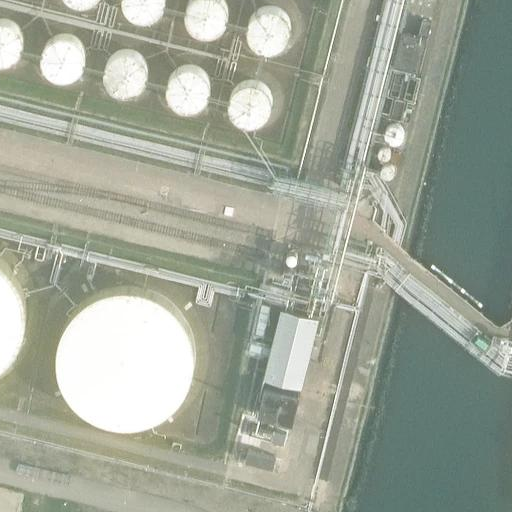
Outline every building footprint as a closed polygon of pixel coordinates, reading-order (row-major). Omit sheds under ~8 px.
[(53,0),(54,0),(55,4),(58,8),(62,10),(66,12),(72,14),(80,13),(84,11),(88,9),(91,5),(93,2),(93,0),(53,0)] [(160,4),(160,3),(159,0),(117,0),(117,4),(118,10),(122,17),(126,21),(130,23),(138,25),(143,24),(148,23),(153,19),(156,17),(159,12),(160,4)] [(224,22),(224,20),(223,17),(222,12),(218,6),(215,3),(211,1),(208,0),(195,0),(193,1),(187,5),(185,8),(182,12),(181,20),(182,28),(184,32),(187,35),(193,40),(196,41),(201,42),(208,41),(213,39),(216,37),(219,33),(221,30),(223,25),(224,22)] [(286,38),(286,37),(285,33),(284,28),(279,21),(276,19),(271,16),(263,15),(259,16),(254,18),(248,23),(244,30),(243,38),(244,46),(247,50),(249,53),(255,57),(263,59),(268,58),(272,57),(279,53),(281,50),(284,45),(286,38)] [(24,48),(24,47),(23,43),(22,39),(18,32),(12,27),(4,25),(0,25),(0,68),(4,68),(8,67),(12,66),(16,63),(19,60),(21,56),(23,52),(24,48)] [(403,32),(395,65),(419,70),(427,38),(403,32)] [(80,64),(80,63),(79,56),(75,49),(71,46),(67,43),(60,41),(54,42),(50,43),(44,47),(41,50),(39,55),(37,62),(39,70),(42,77),(48,82),(52,83),(57,85),(65,84),(69,82),(73,79),(76,76),(78,72),(80,64)] [(145,79),(145,73),(143,69),(141,66),(138,63),(135,60),(130,58),(126,57),(122,57),(114,59),(110,62),(107,65),(104,71),(102,79),(104,86),(108,93),(112,97),(115,98),(122,100),(127,100),(131,99),(136,97),(138,94),(143,88),(145,84),(145,79)] [(206,96),(206,95),(205,91),(204,87),(200,80),(194,76),(186,73),(182,74),(178,74),(174,76),(170,79),(167,82),(165,86),(163,90),(162,95),(164,103),(168,110),(174,114),(182,117),(186,117),(190,116),(198,112),(201,109),(203,105),(205,101),(206,96)] [(267,111),(266,103),(264,100),(261,96),(258,93),(254,91),(249,89),(245,89),(238,91),(231,95),(228,99),(226,103),(225,106),(224,111),(226,119),(230,125),(233,128),(237,130),(241,132),(246,132),(250,132),(254,130),(259,128),(262,125),(266,119),(267,111)] [(18,313),(18,312),(17,301),(14,291),(9,280),(1,270),(0,269),(0,355),(7,347),(11,341),(13,336),(17,325),(18,313)] [(187,350),(187,349),(186,337),(182,325),(178,318),(175,312),(168,305),(159,299),(148,293),(136,290),(124,290),(113,291),(102,295),(91,302),(83,309),(77,318),(71,329),(69,339),(68,350),(69,363),(72,373),(79,384),(87,393),(96,400),(101,403),(109,406),(119,409),(130,409),(140,408),(152,404),(162,398),(170,392),(177,383),(183,373),(186,363),(187,350)] [(301,390),(319,319),(280,309),(263,380),(301,390)] [(300,395),(264,386),(256,416),(292,425),(300,395)] [(256,455),(254,465),(279,472),(282,462),(256,455)]
